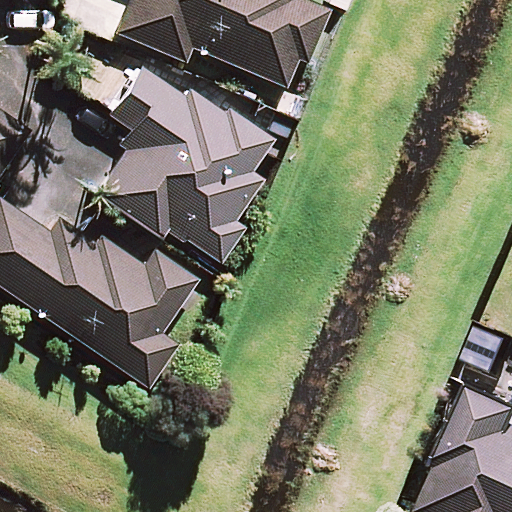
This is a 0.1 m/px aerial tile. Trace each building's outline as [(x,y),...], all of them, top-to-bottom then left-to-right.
[(116,0),(103,34),(176,64),(183,48),(276,87),(288,59),(298,64),(321,10),(298,0),(116,0)] [(255,151),(130,69),(98,116),(118,129),(107,145),(114,150),(91,184),(95,201),(154,240),(159,232),(174,242),(176,239),(211,262),(235,227),(225,221),(253,178),(242,170),(255,151)] [(0,160),(19,133),(0,119),(0,160)] [(0,202),(0,295),(135,389),(167,344),(152,333),(189,280),(142,248),(132,263),(90,234),(85,242),(47,216),(38,229),(0,202)] [(511,428),(511,411),(470,393),(416,511),(511,511),(511,433),(510,433),(511,428)]
